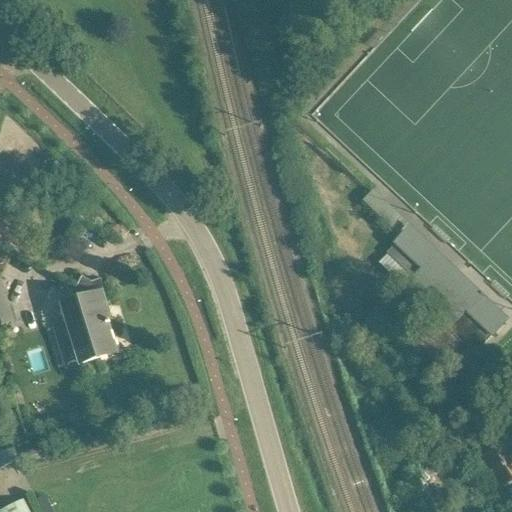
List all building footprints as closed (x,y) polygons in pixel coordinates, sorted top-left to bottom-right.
[(397,235),(405,227),(370,193),(362,202),(397,235)] [(474,356),(506,322),(409,230),(386,254),(412,278),(403,288),(474,356)] [(8,309),(9,308),(0,281),(0,326),(12,322),(8,309)] [(81,364),(96,359),(116,354),(107,326),(110,325),(109,322),(106,323),(102,308),(104,308),(101,296),(105,295),(104,294),(80,301),(76,287),(75,288),(79,301),(63,306),(81,364)] [(481,460),(499,491),(511,483),(511,451),(507,444),(481,460)] [(28,511),(23,501),(0,511),(28,511)]
